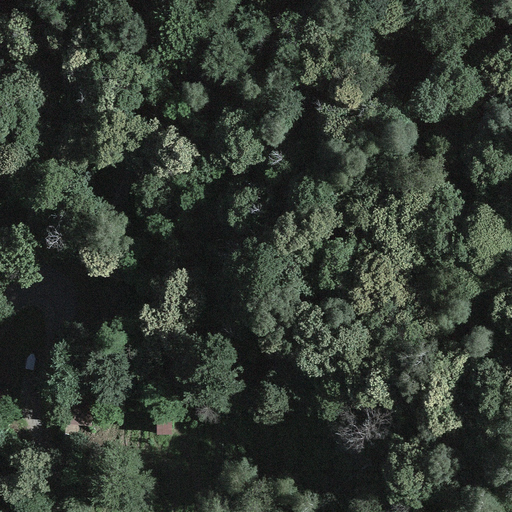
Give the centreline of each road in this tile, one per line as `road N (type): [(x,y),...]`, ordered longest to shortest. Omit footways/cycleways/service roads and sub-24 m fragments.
road 1 (track): [(300,0),(248,17),(187,62),(103,233),(96,322),(58,337)]
road 2 (residential): [(61,511),(41,397),(64,304),(53,287),(34,284),(0,319)]
